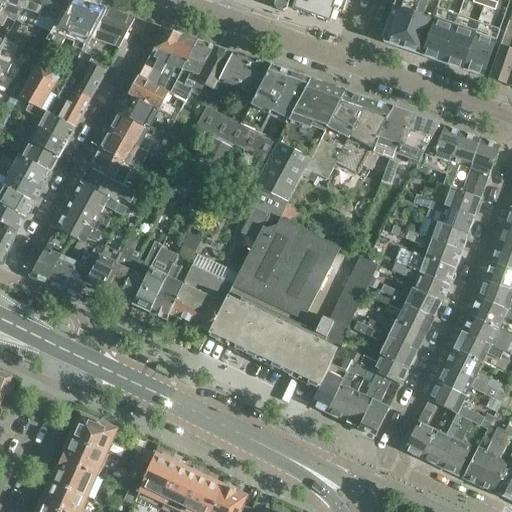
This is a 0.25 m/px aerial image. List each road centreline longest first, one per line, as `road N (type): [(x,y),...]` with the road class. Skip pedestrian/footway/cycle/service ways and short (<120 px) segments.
road 1 (residential): [(511,170),(471,281),(387,457),(511,511)]
road 2 (tertiary): [(357,511),(330,482),(297,463),(68,352)]
road 3 (residential): [(168,3),(11,280),(0,275)]
road 4 (residential): [(353,66),(187,9)]
road 5 (residential): [(511,120),(353,66)]
road 6 (residential): [(0,493),(68,352)]
